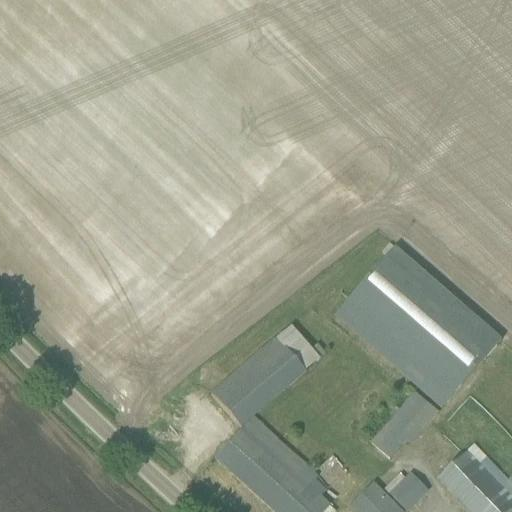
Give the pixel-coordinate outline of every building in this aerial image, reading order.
[(445,404),(500,343),(396,253),(341,315),(445,404)] [(225,383),(210,396),(240,431),(213,460),(269,511),(325,511),(328,509),(319,501),(325,494),(313,482),(317,478),(312,474),(251,419),(320,361),(291,328),(225,383)] [(415,395),(371,446),(388,462),(406,443),(410,446),(438,415),(415,395)] [(437,479),(467,511),(509,511),(511,510),(511,489),(472,447),(437,479)] [(408,511),(427,494),(411,477),(390,497),(404,511),(408,511)] [(352,511),(397,511),(373,487),(350,509),(352,511)]
